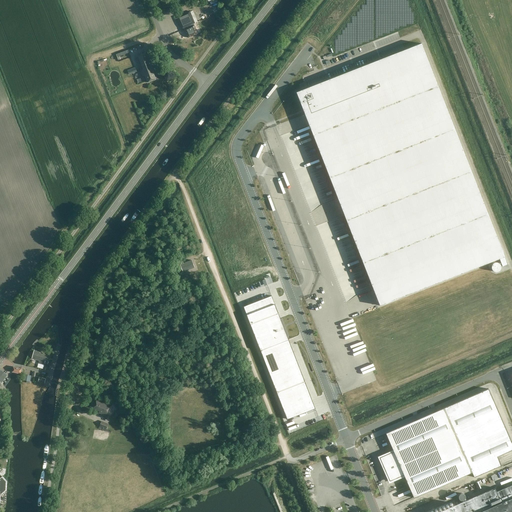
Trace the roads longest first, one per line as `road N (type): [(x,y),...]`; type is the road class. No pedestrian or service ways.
road 1 (unclassified): [(346,438),(236,151),(310,46)]
road 2 (unclassified): [(77,343),(97,277),(306,0)]
road 3 (unknown): [(6,311),(125,152),(93,59),(160,33)]
road 4 (secondary): [(0,359),(208,82)]
road 5 (track): [(291,462),(174,172)]
road 6 (unclassified): [(346,438),(497,373)]
